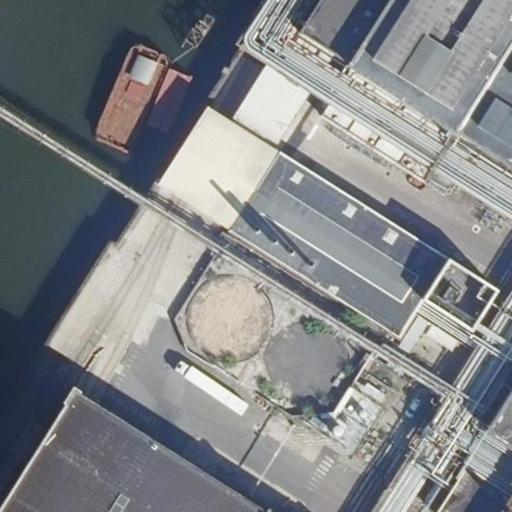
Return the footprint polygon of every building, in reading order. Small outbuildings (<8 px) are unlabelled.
[(511,0),(320,0),(301,31),(355,66),(355,72),(333,101),(336,103),(327,116),(447,193),(449,189),(447,188),(455,175),(488,196),(484,202),(511,220),(511,0)] [(449,259),(285,155),(235,233),(399,338),(449,259)] [(248,347),(265,333),(271,312),(265,290),(248,276),(226,272),(206,281),(194,300),(194,322),(206,341),(226,350),(248,347)] [(322,402),(338,388),(345,368),(339,347),(322,332),(301,329),(281,338),(269,356),(269,378),(280,396),(300,405),(322,402)] [(351,454),(394,394),(363,373),(327,423),(316,414),(309,424),(351,454)] [(511,511),(511,386),(436,506),(446,511),(511,511)] [(266,511),(77,392),(0,511),(266,511)]
